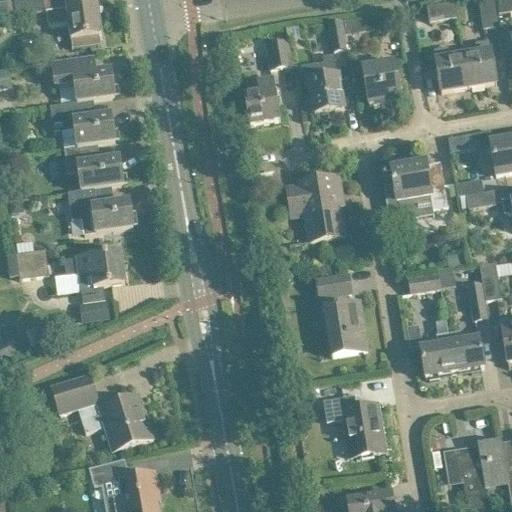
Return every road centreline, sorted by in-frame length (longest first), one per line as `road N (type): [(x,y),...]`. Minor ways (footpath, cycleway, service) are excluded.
road 1 (residential): [(405,414),(365,147)]
road 2 (unclassified): [(181,191),(181,267),(218,403)]
road 3 (unclassified): [(218,403),(213,299),(181,191)]
road 4 (unclassified): [(181,191),(150,20)]
road 5 (residential): [(423,137),(402,0)]
road 6 (residential): [(150,20),(273,0)]
